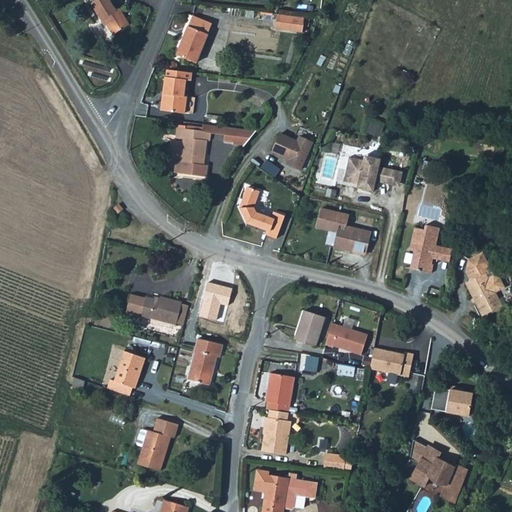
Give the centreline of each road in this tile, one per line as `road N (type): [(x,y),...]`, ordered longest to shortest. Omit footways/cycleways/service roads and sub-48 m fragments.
road 1 (tertiary): [(511,381),(398,300),(269,265)]
road 2 (residential): [(269,265),(241,389),(233,511)]
road 3 (residential): [(205,245),(230,180),(278,112),(255,90),(215,85)]
road 4 (tertiary): [(205,245),(135,190),(99,131)]
road 5 (tertiary): [(99,131),(17,0)]
road 6 (residential): [(99,131),(133,89),(170,0)]
